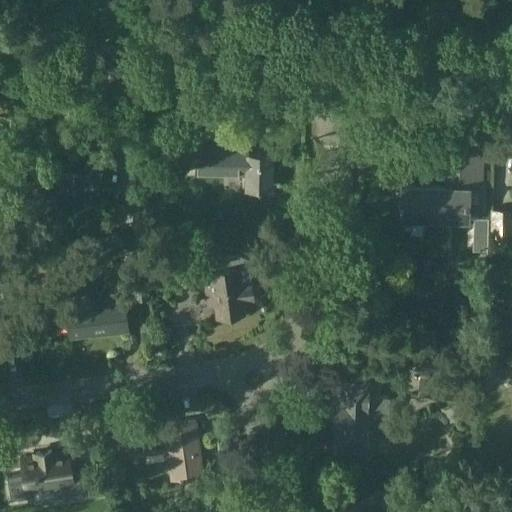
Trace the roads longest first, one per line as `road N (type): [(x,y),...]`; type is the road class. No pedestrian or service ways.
road 1 (residential): [(0,76),(327,85)]
road 2 (residential): [(277,355),(307,316),(322,271),(327,85)]
road 3 (residential): [(0,402),(222,369)]
road 4 (residential): [(327,85),(511,91)]
